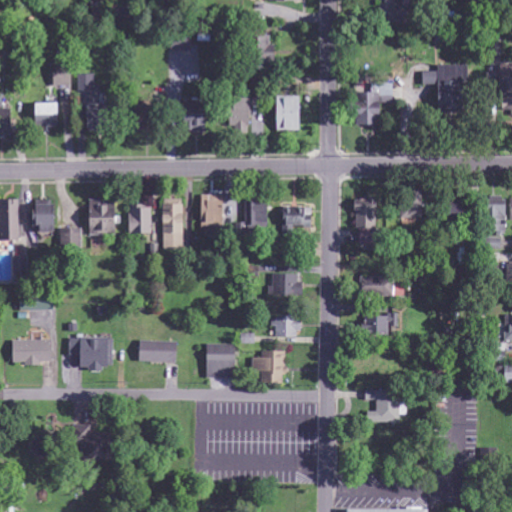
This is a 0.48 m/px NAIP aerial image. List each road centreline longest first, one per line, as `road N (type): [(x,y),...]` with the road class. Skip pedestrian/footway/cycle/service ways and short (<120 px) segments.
road 1 (residential): [(322,511),(329,0)]
road 2 (residential): [(511,163),(0,168)]
road 3 (residential): [(325,395),(8,392)]
